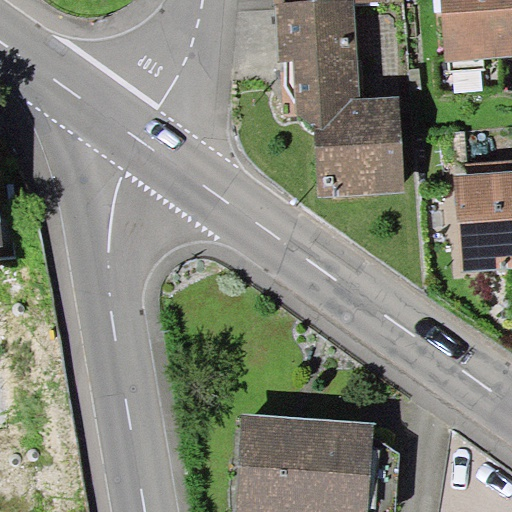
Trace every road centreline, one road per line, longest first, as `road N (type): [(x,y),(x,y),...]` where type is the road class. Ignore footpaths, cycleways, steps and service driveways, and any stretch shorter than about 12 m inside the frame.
road 1 (tertiary): [(140,144),(511,408)]
road 2 (tertiary): [(140,144),(109,212),(109,263),(110,314),(144,511)]
road 3 (tertiary): [(0,44),(140,144)]
road 4 (residential): [(202,0),(188,62),(140,144)]
